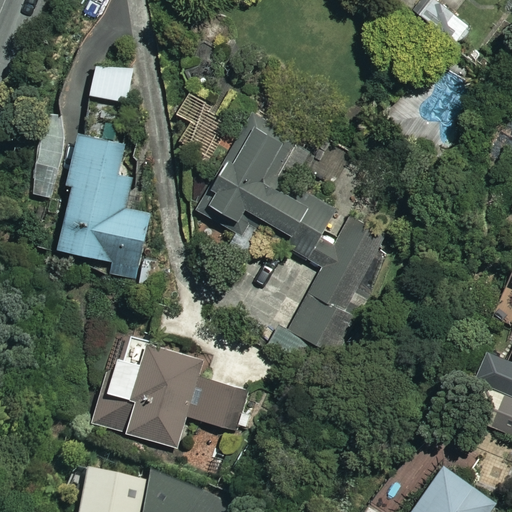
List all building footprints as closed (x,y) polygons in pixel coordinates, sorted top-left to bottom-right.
[(139,72),(106,67),(101,98),(134,104),(139,72)] [(199,92),(184,116),(195,123),(183,144),(203,156),(230,111),(199,92)] [(322,265),(273,354),(304,371),(319,344),(339,355),(366,305),(355,299),(387,241),(297,192),(319,153),(271,127),(225,210),(254,226),(260,214),(303,238),(296,251),(322,265)] [(132,146),(89,137),(78,188),(84,189),(70,253),(118,263),(115,275),(138,280),(153,215),(130,210),(137,179),(126,176),(132,146)] [(151,366),(130,360),(126,374),(114,370),(99,425),(185,450),(194,418),(239,431),(250,392),(207,380),(213,363),(156,346),(151,366)] [(511,360),(498,355),(485,384),(511,395),(511,401),(500,428),(511,433),(511,360)] [(503,511),(506,508),(457,472),(426,511),(503,511)] [(172,477),(154,474),(145,511),(219,511),(224,505),(172,477)] [(139,511),(149,485),(92,476),(85,511),(139,511)]
